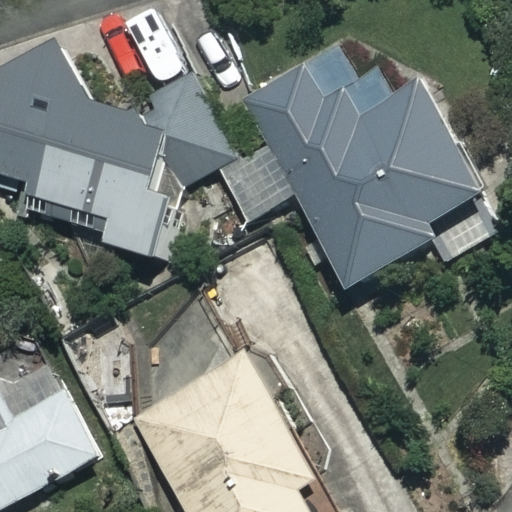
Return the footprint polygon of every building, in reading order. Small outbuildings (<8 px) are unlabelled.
[(0,163),(29,172),(18,208),(169,251),(191,173),(238,150),(198,71),(151,94),(161,113),(91,93),(69,42),(0,71),(0,163)] [(439,235),(452,257),(494,231),(477,203),(497,190),(427,76),(402,92),(385,64),(350,85),(333,58),(248,110),(269,145),(226,172),(255,219),(302,190),(359,283),(439,235)] [(0,270),(16,260),(0,232),(0,270)] [(345,511),(256,352),(144,414),(198,511),(345,511)] [(16,416),(0,385),(0,508),(108,452),(74,386),(16,416)]
